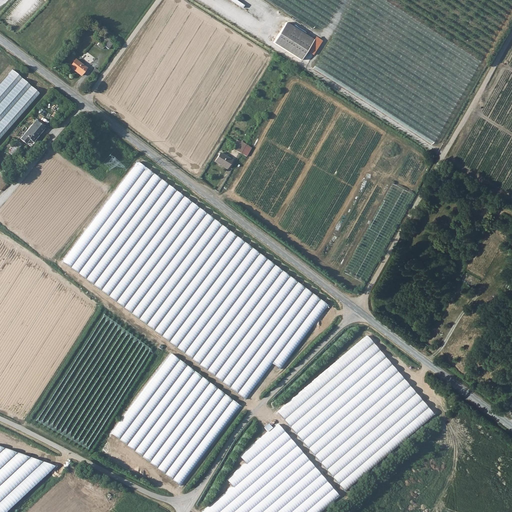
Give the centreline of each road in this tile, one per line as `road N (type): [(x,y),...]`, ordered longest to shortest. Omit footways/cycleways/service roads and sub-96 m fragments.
road 1 (unclassified): [(0,418),(147,492),(180,499),(202,484),(256,407),(356,309)]
road 2 (tertiary): [(0,38),(356,309)]
road 3 (track): [(356,309),(511,40)]
road 4 (track): [(160,0),(0,202)]
road 5 (tertiary): [(356,309),(511,426)]
